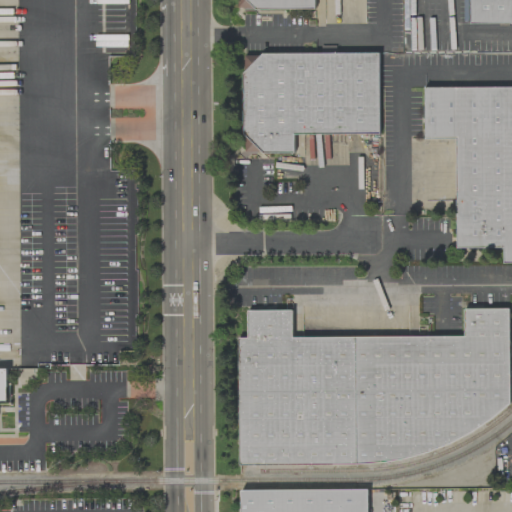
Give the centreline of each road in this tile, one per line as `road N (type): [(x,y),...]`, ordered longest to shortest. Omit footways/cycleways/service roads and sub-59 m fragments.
road 1 (primary): [(199,511),(195,0)]
road 2 (primary): [(168,98),(172,511)]
